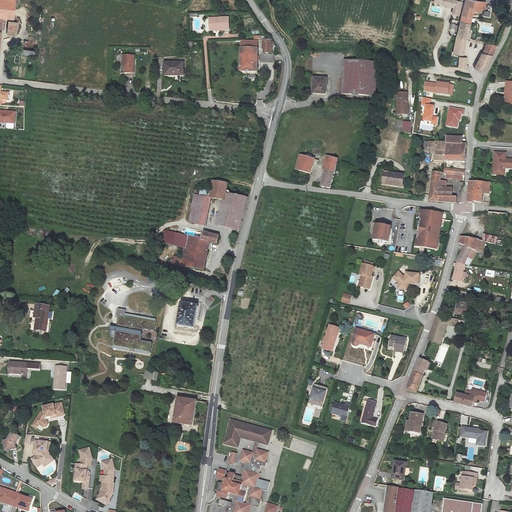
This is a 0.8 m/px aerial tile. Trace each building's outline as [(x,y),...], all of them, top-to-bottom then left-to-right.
[(14,0),(0,0),(0,19),(13,21),(15,2),(14,0)] [(461,17),(464,3),(454,0),(434,0),(434,2),(453,8),(452,14),(461,17)] [(461,17),(460,21),(470,24),(472,12),(474,12),(475,11),(480,12),(480,9),(484,9),(485,3),(469,0),(465,0),(464,3),(461,17)] [(221,28),(221,31),(230,30),(230,18),(210,19),(211,28),(221,28)] [(470,24),(460,21),(459,26),(452,24),(451,29),(458,31),(453,53),(463,55),(466,43),(468,44),(470,34),(468,33),(470,24)] [(18,23),(10,22),(8,35),(13,36),(17,31),(18,23)] [(242,40),(240,70),(257,72),(258,40),(242,40)] [(272,40),(262,40),(262,52),(272,52),(272,40)] [(494,53),(498,46),(486,43),(474,68),(485,70),(494,53)] [(134,55),(123,54),(123,66),(125,66),(125,72),(133,72),(134,55)] [(460,58),(458,68),(467,69),(468,67),(466,66),(467,58),(460,58)] [(376,61),(344,59),(342,94),(374,96),(376,61)] [(184,61),(165,61),(166,75),(184,75),(184,61)] [(327,77),(313,77),(312,93),(326,94),(327,77)] [(453,84),(437,82),(437,83),(426,81),(425,90),(436,91),(436,92),(452,94),(453,84)] [(407,91),(396,92),(397,114),(408,114),(407,101),(406,101),(406,98),(407,98),(407,91)] [(424,120),(432,121),(431,124),(437,125),(438,117),(432,116),(434,105),(430,105),(430,99),(423,98),(422,104),(426,105),(424,120)] [(463,114),(464,110),(449,107),(446,125),(457,127),(458,120),(460,120),(461,114),(463,114)] [(0,121),(14,122),(15,111),(0,110),(0,121)] [(404,122),(402,132),(411,133),(413,123),(404,122)] [(444,139),(444,143),(443,161),(443,166),(446,166),(446,161),(464,162),(464,157),(465,144),(459,143),(459,137),(444,136),(444,139)] [(443,161),(444,143),(422,142),(420,163),(421,163),(421,167),(426,167),(427,150),(433,151),(432,161),(443,161)] [(511,158),(505,158),(505,152),(494,152),(493,174),(504,174),(504,168),(511,167),(511,158)] [(300,155),(296,169),(309,173),(313,159),(300,155)] [(325,169),(321,187),(331,188),(338,157),(325,155),(322,168),(325,169)] [(404,174),(384,172),(383,182),(393,184),(393,185),(402,186),(404,174)] [(457,198),(451,198),(437,197),(438,183),(439,174),(430,173),(430,179),(429,203),(456,204),(457,198)] [(211,180),(208,197),(211,197),(222,199),(224,199),(225,192),(227,182),(211,180)] [(468,201),(474,202),(474,200),(482,201),(482,194),(489,194),(490,182),(470,180),(470,181),(468,201)] [(437,197),(451,198),(451,184),(438,183),(437,197)] [(247,198),(225,192),(224,199),(222,199),(215,224),(238,230),(247,198)] [(194,194),(189,222),(205,225),(211,197),(208,197),(194,194)] [(419,215),(412,250),(433,253),(434,244),(439,219),(419,215)] [(380,244),(385,245),(386,238),(384,238),(385,230),(372,227),(369,243),(374,243),(374,244),(374,245),(375,246),(376,247),(377,248),(378,247),(379,246),(380,244)] [(161,241),(184,247),(181,257),(173,256),(172,264),(204,270),(209,241),(217,243),(219,236),(203,231),(202,238),(186,235),(164,230),(161,241)] [(458,242),(473,249),(476,250),(478,239),(460,234),(458,242)] [(483,234),(482,241),(497,243),(498,236),(483,234)] [(473,249),(458,242),(456,251),(459,255),(458,262),(464,266),(466,260),(473,249)] [(464,266),(458,262),(453,279),(460,283),(464,266)] [(365,283),(366,281),(368,271),(357,269),(354,280),(356,280),(355,284),(357,287),(356,292),(363,293),(364,289),(366,289),(367,283),(365,283)] [(485,276),(494,278),(495,271),(486,269),(485,276)] [(418,278),(405,276),(404,281),(397,275),(393,279),(399,285),(398,292),(405,294),(406,286),(416,288),(418,278)] [(399,285),(393,279),(391,281),(397,286),(396,292),(398,292),(399,285)] [(49,305),(35,303),(33,317),(36,317),(34,330),(46,331),(49,305)] [(198,306),(181,304),(177,326),(194,329),(198,306)] [(468,308),(456,306),(454,318),(467,320),(468,308)] [(113,348),(149,354),(151,342),(140,340),(142,328),(154,330),(156,319),(125,313),(126,310),(117,308),(116,314),(118,314),(116,326),(110,325),(110,330),(112,330),(111,335),(115,336),(113,348)] [(427,338),(439,342),(443,329),(453,331),(455,324),(442,322),(433,321),(429,333),(427,338)] [(333,337),(336,338),(338,330),(327,327),(320,349),(329,351),(333,337)] [(373,335),(355,330),(351,344),(351,345),(352,347),(353,348),(355,348),(357,345),(370,349),(373,335)] [(406,339),(391,335),(388,345),(396,347),(395,350),(403,352),(406,339)] [(436,349),(439,342),(427,338),(425,345),(436,349)] [(407,390),(417,392),(423,371),(425,371),(428,363),(418,360),(412,375),(406,390),(407,390)] [(39,368),(39,363),(9,361),(8,373),(21,373),(21,377),(26,377),(27,368),(39,368)] [(67,366),(56,365),(54,388),(65,389),(67,366)] [(145,370),(144,377),(157,380),(158,372),(145,370)] [(326,387),(314,384),(310,402),(321,405),(326,387)] [(511,394),(506,393),(502,408),(511,410),(511,394)] [(474,397),(464,395),(457,394),(456,402),(461,403),(473,406),(474,397)] [(178,398),(173,423),(192,426),(196,402),(199,402),(199,400),(196,400),(196,401),(178,398)] [(377,401),(368,399),(362,421),(376,425),(378,418),(373,417),(377,401)] [(345,405),(335,402),(332,413),(346,416),(350,403),(346,401),(345,405)] [(51,420),(57,419),(65,417),(61,402),(53,404),(53,403),(42,406),(44,411),(41,411),(35,421),(33,424),(37,427),(39,423),(44,426),(46,426),(47,423),(47,421),(46,421),(46,419),(51,418),(51,420)] [(407,427),(406,436),(417,438),(420,419),(409,417),(407,427)] [(260,427),(228,418),(222,442),(234,446),(237,434),(257,439),(260,427)] [(446,428),(436,425),(434,432),(431,442),(440,445),(446,428)] [(270,429),(260,427),(257,439),(267,441),(270,429)] [(486,445),(487,429),(461,427),(460,437),(468,438),(468,444),(486,445)] [(14,433),(11,434),(9,437),(10,438),(9,439),(4,441),(5,446),(6,445),(11,449),(11,450),(16,449),(15,443),(15,442),(17,442),(19,439),(18,436),(14,433)] [(47,445),(34,443),(33,453),(36,457),(30,461),(35,467),(40,464),(43,468),(52,462),(46,453),(47,445)] [(246,495),(258,498),(261,489),(254,487),(260,465),(264,466),(265,461),(263,460),(266,452),(256,449),(255,454),(241,450),(239,459),(243,460),(241,469),(243,470),(241,476),(224,471),(224,470),(216,468),(214,476),(221,478),(220,482),(216,481),(213,491),(220,493),(221,491),(229,493),(228,498),(231,499),(230,503),(223,501),(221,511),(218,510),(217,511),(246,511),(248,506),(244,505),(235,502),(240,484),(249,487),(246,495)] [(88,450),(78,452),(80,463),(80,466),(85,467),(89,468),(90,461),(88,450)] [(112,459),(102,461),(105,471),(104,475),(101,475),(100,480),(104,481),(112,482),(112,477),(113,477),(114,469),(112,459)] [(84,472),(85,467),(80,466),(74,466),(72,481),(74,482),(76,471),(84,472)] [(403,467),(392,466),(390,483),(401,484),(403,467)] [(478,474),(462,470),(460,483),(456,483),(455,490),(460,491),(461,488),(473,490),(473,486),(476,487),(478,474)] [(84,472),(76,471),(74,482),(81,483),(80,489),(85,490),(87,479),(84,478),(84,472)] [(54,479),(44,485),(49,488),(53,486),(54,479)] [(112,482),(104,481),(102,491),(99,494),(96,498),(106,504),(109,500),(108,499),(112,493),(114,482),(112,482)] [(429,511),(432,493),(387,487),(383,511),(429,511)] [(30,511),(33,502),(20,498),(21,497),(0,489),(0,501),(4,503),(3,505),(16,509),(17,507),(30,511)] [(260,499),(258,498),(246,495),(244,505),(248,506),(257,509),(260,499)] [(444,499),(442,511),(481,511),(482,504),(444,499)] [(268,503),(265,511),(276,511),(279,506),(268,503)]
